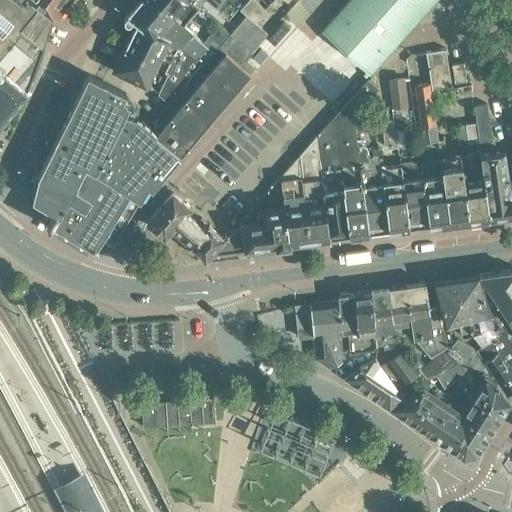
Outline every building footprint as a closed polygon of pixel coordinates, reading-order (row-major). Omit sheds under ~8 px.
[(0,123),(28,90),(54,17),(32,0),(8,0),(0,10),(0,123)] [(0,0),(0,10),(8,0),(0,0)] [(32,0),(54,17),(67,0),(32,0)] [(179,45),(182,47),(203,62),(200,66),(202,67),(214,53),(202,43),(204,40),(183,24),(154,0),(138,0),(124,17),(125,18),(126,17),(131,21),(135,22),(168,37),(166,40),(177,46),(179,45)] [(154,0),(183,24),(200,6),(191,0),(154,0)] [(191,0),(200,6),(205,0),(216,10),(217,8),(224,0),(191,0)] [(241,10),(247,15),(256,23),(258,21),(268,9),(257,0),(249,0),(247,3),(241,10)] [(296,0),(284,14),(286,15),(298,26),(320,0),(296,0)] [(413,24),(434,0),(346,0),(321,28),(345,49),(370,71),(413,24)] [(245,17),(231,33),(252,51),(259,43),(268,33),(256,23),(247,15),(245,17)] [(163,56),(170,60),(177,46),(166,40),(168,37),(135,22),(124,48),(158,64),(163,56)] [(204,40),(202,43),(214,53),(220,58),(225,51),(251,73),(255,68),(245,59),(252,52),(246,46),(245,46),(219,23),(204,40)] [(177,46),(170,60),(162,75),(166,77),(156,92),(170,102),(192,75),(198,69),(200,66),(203,62),(182,47),(179,45),(177,46)] [(124,48),(115,70),(147,86),(158,64),(124,48)] [(452,87),(446,48),(428,51),(436,93),(452,90),(452,87)] [(205,75),(200,81),(156,133),(180,154),(251,73),(225,51),(220,58),(205,75)] [(467,80),(463,61),(452,63),(455,82),(467,80)] [(178,156),(180,154),(156,133),(154,129),(151,126),(148,123),(144,120),(137,116),(133,114),(130,114),(125,113),(129,106),(127,101),(123,99),(126,93),(88,74),(76,98),(72,95),(67,104),(72,107),(42,168),(37,166),(33,174),(38,177),(36,188),(41,190),(36,200),(41,203),(56,212),(47,226),(50,228),(54,221),(58,224),(57,225),(57,226),(58,227),(59,228),(93,249),(95,250),(97,250),(99,251),(102,251),(105,250),(107,249),(110,247),(112,245),(113,243),(141,198),(149,187),(152,189),(161,177),(178,156)] [(389,78),(394,109),(411,106),(406,77),(389,78)] [(354,116),(380,89),(371,79),(316,137),(318,147),(321,162),(325,199),(331,238),(368,234),(369,235),(370,234),(359,147),(354,116)] [(415,86),(422,130),(438,128),(431,83),(415,86)] [(487,103),(476,105),(474,105),(477,122),(479,141),(492,139),(490,124),(487,103)] [(394,109),(381,111),(382,121),(387,158),(401,156),(394,109)] [(479,141),(477,122),(466,123),(469,142),(479,141)] [(458,139),(469,142),(466,123),(456,125),(458,139)] [(438,128),(422,130),(419,131),(421,144),(440,143),(438,128)] [(318,147),(316,137),(298,156),(310,242),(329,239),(329,240),(331,239),(331,238),(325,199),(321,162),(318,147)] [(391,232),(391,231),(382,168),(372,170),(368,146),(359,147),(370,234),(389,231),(389,232),(391,232)] [(504,151),(481,154),(491,219),(511,215),(511,207),(511,200),(511,196),(504,151)] [(481,154),(461,157),(470,220),(488,218),(488,220),(490,219),(491,219),(481,154)] [(298,156),(280,176),(283,191),(284,196),(287,224),(290,244),(310,242),(298,156)] [(461,157),(442,159),(451,223),(468,221),(468,222),(470,221),(470,220),(461,157)] [(423,162),(425,177),(431,225),(442,224),(449,223),(449,224),(451,224),(451,223),(442,159),(423,162)] [(431,225),(425,177),(415,178),(413,164),(403,165),(411,229),(411,228),(429,226),(429,227),(431,227),(431,225)] [(403,165),(382,168),(391,231),(409,229),(409,230),(411,229),(403,165)] [(224,237),(213,249),(215,251),(214,252),(214,253),(277,245),(277,246),(290,245),(290,244),(287,224),(284,196),(283,191),(280,176),(265,192),(267,210),(261,210),(249,212),(249,221),(239,222),(240,228),(232,229),(224,237)] [(213,252),(214,252),(215,251),(213,249),(224,237),(202,218),(198,223),(185,212),(189,208),(174,195),(172,193),(150,218),(150,221),(165,234),(171,227),(190,244),(189,246),(206,260),(213,252)] [(501,306),(511,323),(511,269),(499,271),(508,304),(501,306)] [(508,304),(499,271),(478,274),(487,309),(496,332),(507,324),(511,331),(511,323),(501,306),(508,304)] [(472,334),(480,346),(491,339),(499,351),(485,361),(486,363),(506,394),(507,394),(511,389),(511,331),(507,324),(496,332),(487,309),(478,274),(457,277),(467,318),(472,334)] [(436,280),(435,281),(446,326),(459,323),(463,336),(472,334),(467,318),(457,277),(436,280)] [(424,281),(406,284),(411,323),(412,329),(413,334),(429,354),(448,341),(443,328),(441,328),(438,307),(430,309),(425,282),(424,281)] [(412,329),(411,323),(406,284),(389,286),(393,330),(412,329)] [(371,289),(376,336),(377,347),(378,346),(385,345),(387,362),(404,382),(398,387),(409,395),(425,384),(416,369),(401,342),(393,330),(389,286),(371,289)] [(371,350),(377,347),(376,336),(371,289),(354,291),(354,293),(359,330),(356,330),(359,351),(371,350)] [(339,299),(344,333),(349,332),(351,353),(359,353),(359,351),(356,330),(359,330),(354,293),(350,293),(349,291),(340,292),(340,294),(338,294),(339,299)] [(313,335),(316,357),(329,366),(348,359),(336,334),(344,333),(339,299),(296,305),(299,336),(313,335)] [(491,339),(480,346),(477,349),(477,350),(485,361),(499,351),(491,339)] [(446,351),(461,363),(463,362),(468,374),(477,369),(467,357),(477,350),(477,349),(458,340),(451,348),(446,351)] [(467,357),(477,369),(478,370),(486,363),(485,361),(477,350),(467,357)] [(444,372),(445,372),(453,367),(461,363),(446,351),(432,359),(444,372)] [(416,369),(425,384),(436,377),(444,372),(432,359),(416,369)] [(347,373),(346,375),(389,404),(398,387),(376,360),(359,364),(347,373)] [(453,367),(460,378),(468,374),(463,362),(461,363),(453,367)] [(500,414),(510,399),(509,399),(506,394),(486,363),(478,370),(482,374),(470,394),(500,414)] [(445,372),(452,383),(460,378),(453,367),(445,372)] [(444,372),(436,377),(445,388),(452,383),(445,372),(444,372)] [(425,406),(436,391),(425,384),(409,395),(398,387),(389,404),(392,406),(393,406),(412,419),(411,419),(413,420),(413,419),(423,405),(425,406)] [(432,433),(452,402),(436,391),(425,406),(423,405),(413,419),(429,430),(429,431),(432,433)] [(211,393),(136,399),(138,422),(213,417),(211,393)] [(500,414),(470,394),(461,408),(459,411),(471,419),(489,431),(500,414)] [(432,433),(435,435),(451,445),(451,446),(452,447),(453,446),(471,419),(459,411),(461,408),(456,404),(452,402),(432,433)] [(277,407),(270,423),(300,437),(307,422),(277,407)] [(463,453),(462,454),(464,455),(464,454),(475,452),(476,451),(476,450),(481,442),(482,442),(483,440),(482,440),(488,432),(489,431),(471,419),(453,446),(463,453)] [(315,436),(324,440),(326,441),(331,443),(334,435),(319,428),(318,430),(315,436)]
